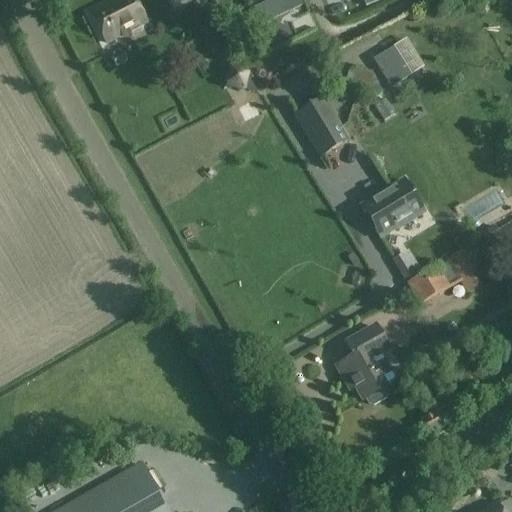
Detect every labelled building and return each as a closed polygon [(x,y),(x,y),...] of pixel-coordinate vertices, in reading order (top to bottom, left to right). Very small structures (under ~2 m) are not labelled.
[(146,24),(133,0),(114,0),(90,12),(106,44),(146,24)] [(293,0),(277,0),(252,12),(258,25),(297,8),(293,0)] [(391,49),(405,39),(396,26),(382,36),(391,49)] [(390,50),(373,61),(390,89),(407,78),(390,50)] [(225,87),(242,91),(246,75),(230,70),(225,87)] [(349,142),(323,98),(293,116),(319,160),(349,142)] [(424,215),(411,193),(404,182),(361,209),(380,239),(404,225),(404,226),(424,215)] [(511,224),(496,234),(507,255),(511,251),(511,224)] [(511,262),(507,255),(496,234),(468,250),(467,248),(452,256),(445,254),(434,260),(433,266),(434,268),(405,285),(408,290),(384,304),(387,308),(410,294),(417,307),(420,306),(421,307),(460,285),(465,293),(485,282),(478,268),(482,266),(480,263),(497,253),(502,256),(504,255),(511,269),(511,268),(511,262)] [(511,272),(500,280),(511,299),(511,298),(511,272)] [(495,323),(510,332),(511,329),(511,318),(502,312),(495,323)] [(387,387),(386,386),(395,381),(379,354),(387,350),(375,329),(347,345),(354,358),(336,368),(347,387),(352,384),(362,401),(365,400),(368,405),(373,407),(386,399),(387,394),(384,389),(387,387)] [(438,420),(445,430),(471,413),(463,401),(455,407),(453,404),(444,410),(447,413),(438,420)] [(168,511),(141,464),(57,511),(168,511)]
